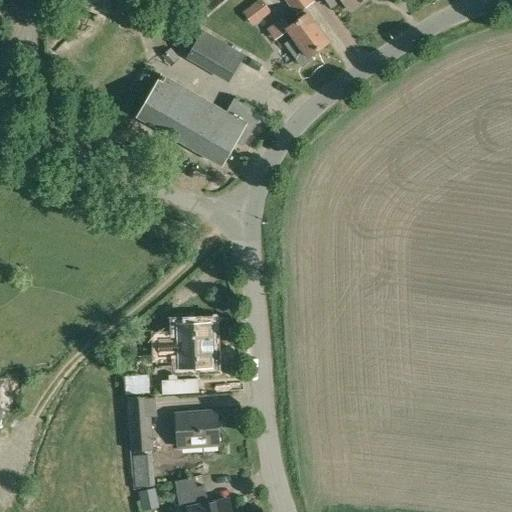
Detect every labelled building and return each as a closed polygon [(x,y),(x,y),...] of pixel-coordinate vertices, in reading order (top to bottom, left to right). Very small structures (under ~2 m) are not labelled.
[(262,0),(257,0),(241,12),(252,26),(271,12),(262,0)] [(284,0),(296,15),(314,1),(313,0),(284,0)] [(351,12),(367,0),(322,0),(329,9),(340,1),(347,10),(349,8),(351,12)] [(204,3),(189,15),(197,23),(211,12),(204,3)] [(328,42),(305,10),(286,24),(280,15),(263,28),(268,34),(271,32),(276,38),(287,29),(297,43),(289,49),(302,66),(312,59),(310,56),(328,42)] [(228,82),(243,57),(200,33),(186,58),(228,82)] [(225,113),(161,75),(137,117),(221,165),(234,142),(242,147),(261,114),(233,98),(225,113)] [(212,367),(211,323),(177,324),(177,338),(158,338),(158,356),(165,355),(165,369),(178,368),(212,367)] [(149,397),(148,375),(124,376),(125,394),(126,394),(126,398),(149,397)] [(149,397),(126,398),(130,452),(153,450),(149,397)] [(178,448),(219,445),(217,412),(175,415),(178,448)] [(132,456),(133,468),(147,467),(146,455),(132,456)] [(196,487),(194,477),(174,481),(176,491),(180,510),(188,509),(188,511),(231,511),(228,499),(207,504),(203,486),(196,487)] [(24,480),(24,495),(34,495),(35,480),(24,480)]
